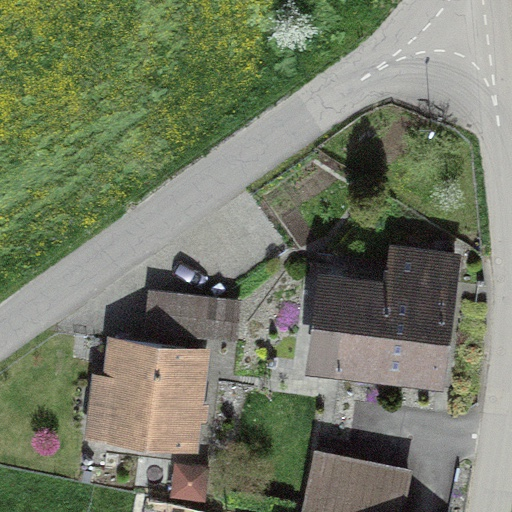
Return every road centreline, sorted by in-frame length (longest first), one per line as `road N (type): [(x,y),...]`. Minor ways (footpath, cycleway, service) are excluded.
road 1 (tertiary): [(480,15),(305,113),(0,332)]
road 2 (unclassified): [(485,511),(503,401),(509,245),(480,15)]
